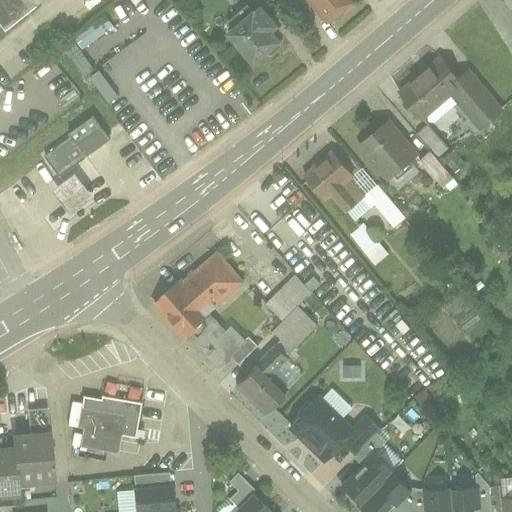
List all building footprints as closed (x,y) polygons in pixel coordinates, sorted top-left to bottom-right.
[(0,0),(0,22),(7,31),(46,0),(0,0)] [(309,0),(332,27),(361,4),(357,0),(309,0)] [(228,36),(255,70),(285,46),(277,36),(282,32),(263,8),(228,36)] [(107,15),(76,36),(85,49),(115,28),(107,15)] [(480,132),(506,112),(475,71),(461,82),(444,61),(402,94),(424,123),(455,100),(480,132)] [(50,154),(43,159),(58,179),(110,142),(95,121),(69,140),(66,134),(46,148),(50,154)] [(423,161),(393,123),(358,150),(387,188),(423,161)] [(437,157),(447,151),(431,125),(421,131),(437,157)] [(326,205),(331,202),(344,218),(366,201),(353,184),(358,181),(337,154),(306,178),(326,205)] [(77,179),(54,195),(72,221),(95,205),(77,179)] [(376,265),(387,258),(365,226),(354,233),(376,265)] [(218,252),(151,309),(180,344),(247,287),(218,252)] [(296,274),(268,305),(286,321),(314,290),(296,274)] [(294,364),(281,350),(237,391),(266,421),(291,398),(275,382),(294,364)] [(100,399),(100,403),(82,400),(77,430),(84,431),(81,450),(116,455),(119,436),(133,439),(139,405),(100,399)] [(321,405),(290,435),(320,467),(352,437),(321,405)] [(0,450),(0,494),(19,493),(18,482),(54,479),(48,408),(28,410),(30,436),(12,437),(13,449),(0,450)] [(376,452),(341,486),(360,505),(358,506),(363,511),(389,511),(411,491),(393,473),(395,471),(376,452)] [(178,473),(129,476),(131,511),(145,511),(181,510),(178,473)] [(482,511),(481,486),(454,488),(455,511),(482,511)] [(454,487),(427,489),(428,511),(455,511),(454,488),(454,487)] [(270,511),(251,494),(233,511),(270,511)] [(511,511),(511,496),(502,497),(503,511),(511,511)]
